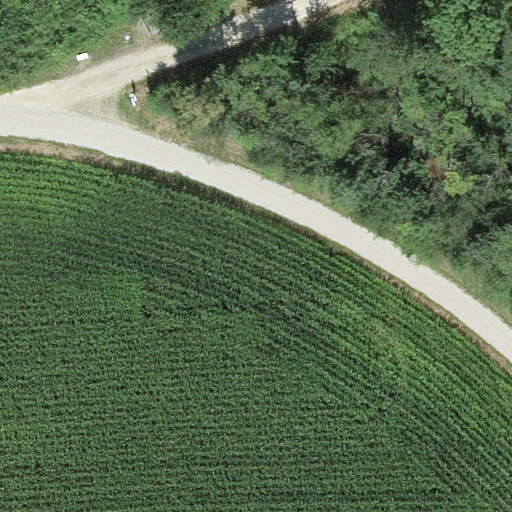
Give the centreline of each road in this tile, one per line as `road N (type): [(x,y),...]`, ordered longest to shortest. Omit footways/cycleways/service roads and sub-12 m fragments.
road 1 (track): [(0,116),(24,114),(226,161),(428,276),(511,355)]
road 2 (track): [(24,114),(308,0)]
